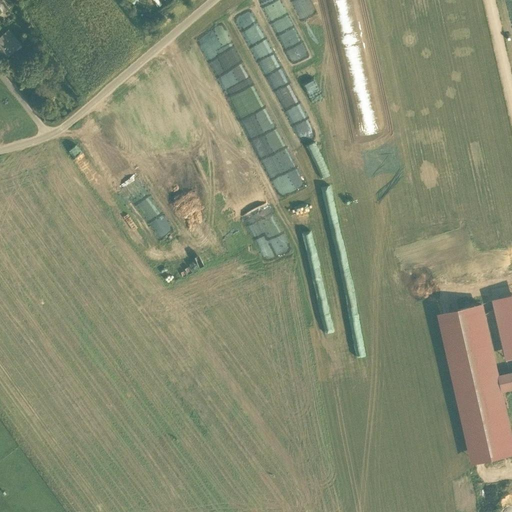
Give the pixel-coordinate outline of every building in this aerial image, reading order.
[(0,0),(0,14),(8,9),(1,0),(0,0)] [(8,30),(4,33),(13,44),(17,41),(8,30)] [(0,36),(0,56),(2,60),(21,44),(17,41),(13,44),(4,33),(0,36)] [(106,264),(63,200),(55,205),(97,269),(106,264)] [(511,357),(511,295),(493,300),(506,359),(511,357)] [(482,305),(441,314),(474,461),(511,452),(511,440),(501,392),(498,376),(482,305)] [(147,381),(155,376),(108,309),(100,315),(147,381)] [(511,372),(498,376),(501,392),(504,390),(511,388),(511,372)] [(214,452),(169,394),(161,400),(205,459),(214,452)]
